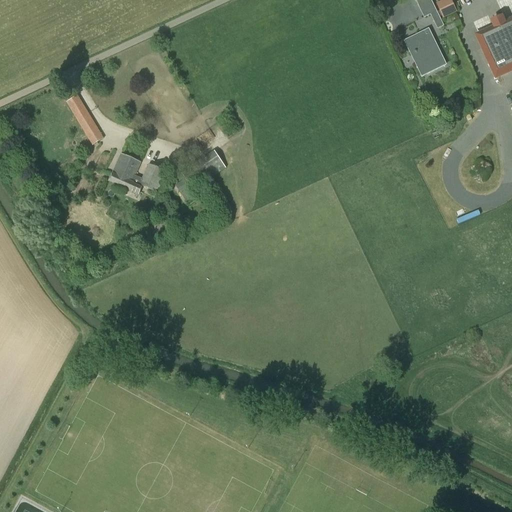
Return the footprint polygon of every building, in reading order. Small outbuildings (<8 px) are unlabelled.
[(444,27),(430,0),(414,0),(424,19),(430,15),(437,30),(444,27)] [(457,13),(451,0),(444,0),(436,4),(443,19),(457,13)] [(496,78),(511,70),(511,19),(504,24),(502,18),(492,22),(495,28),(477,36),(496,78)] [(423,33),(405,42),(422,77),(446,65),(431,36),(426,39),(423,33)] [(78,96),(66,103),(92,146),(104,139),(78,96)] [(193,191),(226,169),(215,152),(182,174),(185,179),(175,186),(186,203),(196,196),(193,191)] [(109,182),(139,195),(142,188),(134,184),(134,183),(133,182),(141,163),(121,154),(109,182)] [(156,195),(162,197),(171,175),(148,164),(139,185),(157,193),(156,195)]
